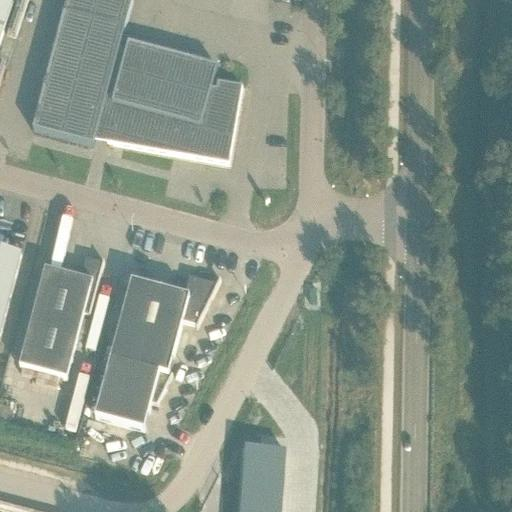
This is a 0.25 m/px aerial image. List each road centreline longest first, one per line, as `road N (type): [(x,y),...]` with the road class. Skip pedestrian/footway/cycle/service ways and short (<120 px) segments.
road 1 (unclassified): [(301,256),(0,174)]
road 2 (unclassified): [(152,511),(174,498),(201,458),(301,256)]
road 3 (tertiary): [(412,511),(417,220)]
road 4 (tertiary): [(417,220),(417,0)]
road 5 (unclassified): [(310,218),(314,0)]
